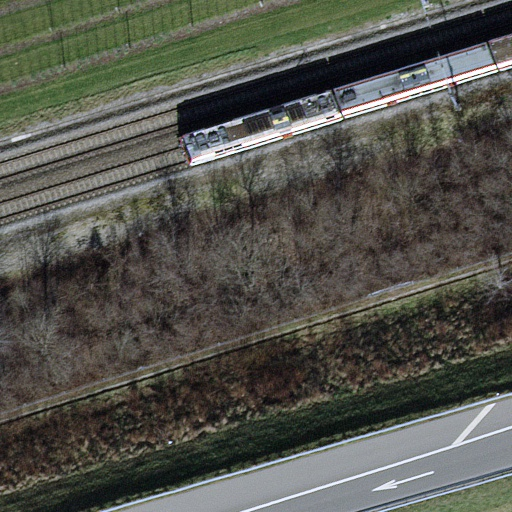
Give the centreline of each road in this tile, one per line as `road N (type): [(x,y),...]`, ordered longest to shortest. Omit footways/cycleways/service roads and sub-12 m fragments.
road 1 (track): [(324,0),(0,100)]
road 2 (motorway): [(511,438),(267,511)]
